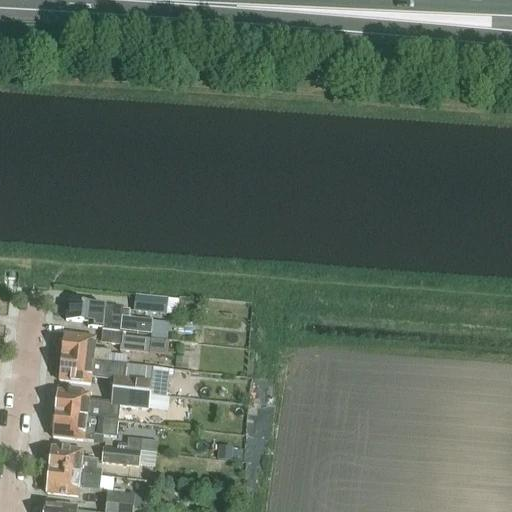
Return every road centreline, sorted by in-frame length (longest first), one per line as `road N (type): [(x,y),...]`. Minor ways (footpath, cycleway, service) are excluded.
road 1 (motorway): [(179,0),(283,18),(511,37)]
road 2 (residential): [(7,511),(33,296)]
